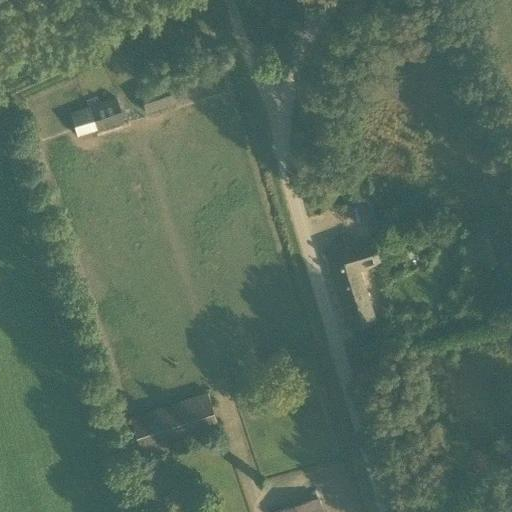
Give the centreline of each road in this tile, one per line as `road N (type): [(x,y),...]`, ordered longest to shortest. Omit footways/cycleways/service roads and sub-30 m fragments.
road 1 (unclassified): [(394,511),(297,199),(286,133),(302,42),(335,0)]
road 2 (track): [(236,0),(286,133)]
